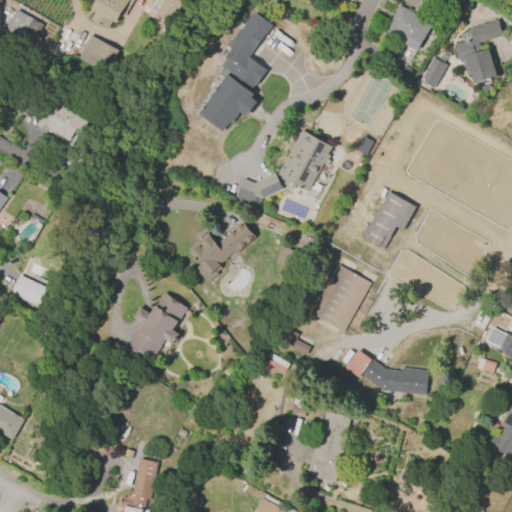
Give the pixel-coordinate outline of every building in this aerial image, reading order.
[(133,0),(118,26),(112,23),(107,30),(90,20),(94,12),(90,10),(95,0),(133,0)] [(182,0),(170,22),(157,15),(165,0),(182,0)] [(431,0),(422,16),(412,10),(414,7),(401,0),(431,0)] [(399,6),(431,24),(416,52),(404,46),(407,40),(397,35),(395,38),(384,32),(399,6)] [(4,30),(7,25),(6,25),(11,15),(13,15),(16,10),(44,25),(33,46),(4,30)] [(272,25),(248,57),(266,71),(255,86),(253,85),(248,91),(253,94),(250,98),(256,102),(244,117),(239,113),(231,124),(228,122),(221,132),(197,114),(223,78),(218,74),(222,69),(220,67),(225,60),(223,58),(231,48),(227,46),(253,12),(272,25)] [(467,28),(496,19),(501,36),(478,42),(480,51),(487,49),(489,57),(492,56),(494,65),(492,66),(495,77),(472,84),(469,74),(465,75),(461,60),(458,61),(453,45),(471,40),(467,28)] [(78,59),(90,36),(117,50),(104,73),(78,59)] [(446,66),(433,88),(419,80),(432,57),(446,66)] [(47,134),(35,127),(53,100),(87,122),(71,145),(49,131),(47,134)] [(277,176),(301,131),(330,147),(326,155),(329,156),(328,159),(330,161),(326,167),(323,165),(307,193),(297,187),(295,190),(293,189),(292,191),(283,186),(285,183),(280,181),(282,178),(277,176)] [(256,207),(234,198),(242,178),(253,183),(274,173),(282,188),(259,200),(256,207)] [(386,191),(415,208),(401,231),(394,227),(381,249),(360,237),(386,191)] [(215,245),(243,222),(256,237),(234,255),(232,253),(217,266),(220,269),(216,273),(217,274),(206,284),(193,267),(196,265),(188,255),(190,253),(187,250),(206,234),(215,245)] [(274,263),(291,272),(300,256),(283,246),(274,263)] [(310,314),(337,265),(370,283),(343,332),(310,314)] [(18,275),(47,289),(38,307),(9,293),(18,275)] [(125,348),(141,324),(132,318),(139,307),(149,313),(163,292),(187,308),(172,330),(178,335),(171,345),(165,341),(151,361),(137,352),(132,353),(125,348)] [(492,328),(501,333),(502,331),(511,336),(511,334),(511,353),(509,357),(496,351),(498,349),(484,341),(492,328)] [(309,347),(293,340),(296,335),(290,333),(285,345),(305,355),(309,347)] [(371,360),(386,370),(400,371),(400,368),(427,370),(425,396),(399,393),(399,401),(382,399),(383,391),(360,375),(358,379),(344,369),(357,351),(370,361),(371,360)] [(475,369),(478,358),(495,364),(492,374),(475,369)] [(511,446),(507,455),(488,444),(493,435),(497,437),(504,426),(500,424),(502,420),(503,421),(508,414),(506,412),(511,402),(511,446)] [(11,441),(0,434),(0,407),(23,422),(11,441)] [(306,476),(317,426),(321,427),(324,412),(350,417),(335,483),(306,476)] [(125,449),(132,451),(130,458),(123,456),(125,449)] [(132,491),(138,458),(157,462),(146,510),(151,511),(150,511),(121,511),(122,509),(118,508),(121,496),(127,497),(128,490),(132,491)] [(252,511),(260,498),(278,508),(281,503),(297,511),(252,511)]
